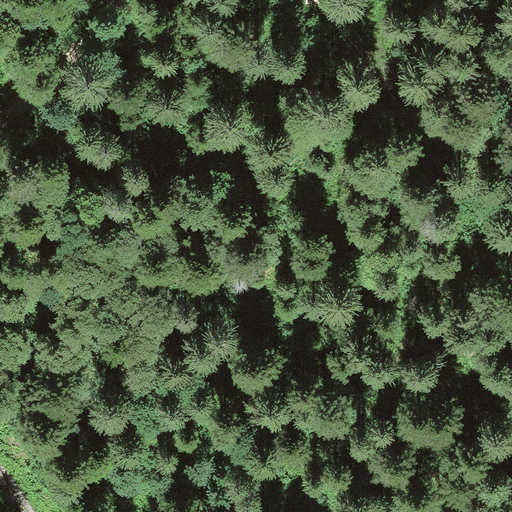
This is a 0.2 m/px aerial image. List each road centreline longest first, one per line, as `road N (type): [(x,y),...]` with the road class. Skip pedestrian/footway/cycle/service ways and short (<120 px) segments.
road 1 (track): [(394,0),(332,207),(412,325),(361,511)]
road 2 (track): [(0,111),(59,63),(111,0)]
